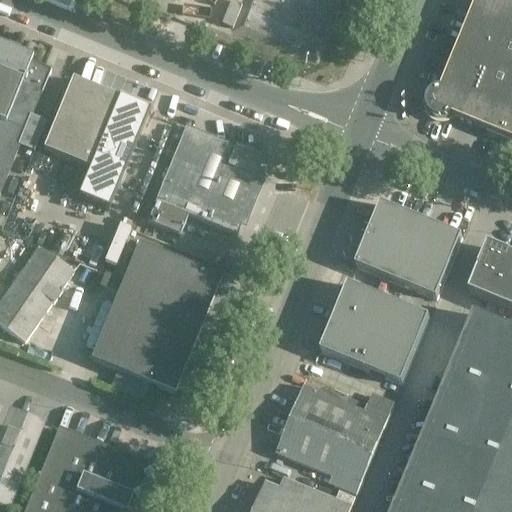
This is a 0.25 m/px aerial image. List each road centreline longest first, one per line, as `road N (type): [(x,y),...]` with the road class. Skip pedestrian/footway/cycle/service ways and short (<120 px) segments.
road 1 (unclassified): [(361,137),(33,0)]
road 2 (unclassified): [(224,461),(361,137)]
road 3 (unclassified): [(224,461),(0,369)]
road 4 (unclassified): [(511,198),(361,137)]
road 5 (unclassified): [(361,137),(417,0)]
